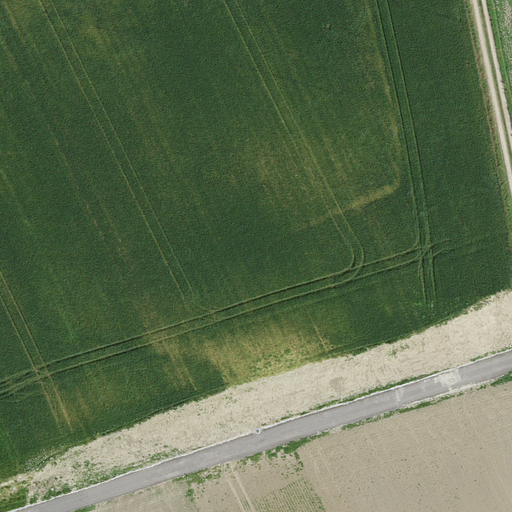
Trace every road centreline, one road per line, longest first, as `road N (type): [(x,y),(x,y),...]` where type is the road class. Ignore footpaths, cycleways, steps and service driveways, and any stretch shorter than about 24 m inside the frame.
road 1 (track): [(511,362),(42,511)]
road 2 (track): [(511,180),(478,0)]
